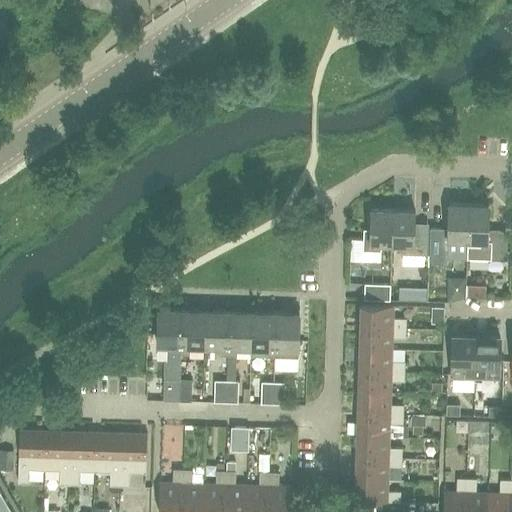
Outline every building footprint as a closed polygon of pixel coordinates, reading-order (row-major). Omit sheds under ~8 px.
[(467,253),(469,204),(449,204),(449,229),(431,228),(429,264),(448,264),(448,253),(467,253)] [(467,260),(507,261),(507,230),(488,230),(489,205),(469,204),(467,253),(467,260)] [(392,244),(393,209),(372,209),(371,238),(364,238),(364,251),(382,252),(382,244),(392,244)] [(415,210),(393,209),(392,244),(403,245),(403,255),(428,255),(428,242),(414,242),(415,210)] [(365,299),(391,300),(391,284),(365,283),(365,299)] [(468,297),(486,298),(487,285),(468,284),(468,297)] [(362,304),(361,326),(406,327),(407,318),(393,318),(394,305),(362,304)] [(180,401),(180,379),(181,354),(182,305),(159,305),(158,346),(167,346),(167,358),(165,358),(163,401),(168,401),(180,401)] [(206,306),(182,305),(181,354),(189,354),(189,346),(205,347),(206,306)] [(229,307),(206,306),(205,347),(220,347),(220,355),(228,355),(229,307)] [(229,307),(228,355),(236,355),(236,348),(251,348),(253,308),(229,307)] [(276,308),(253,308),(251,348),(267,349),(266,356),(274,357),(276,308)] [(300,309),(276,308),(274,357),(282,357),(282,349),(298,350),(300,309)] [(360,348),(392,349),(393,338),(406,339),(406,327),(361,326),(360,348)] [(475,376),(476,336),(453,335),(452,376),(475,376)] [(500,337),(476,336),(475,376),(499,377),(500,337)] [(360,348),(360,369),(405,371),(405,361),(392,360),(392,349),(360,348)] [(360,369),(359,391),(391,392),(391,381),(405,381),(405,371),(360,369)] [(192,379),(180,379),(180,401),(192,401),(192,379)] [(214,402),(226,403),(227,380),(215,380),(214,402)] [(239,381),(227,380),(226,403),(238,403),(239,381)] [(261,404),(273,404),(274,382),(262,381),(261,402),(261,404)] [(442,391),(442,381),(432,381),(432,391),(442,391)] [(285,404),(285,402),(285,382),(274,382),(273,404),(285,404)] [(391,404),(391,392),(359,391),(358,413),(403,415),(404,405),(391,404)] [(447,404),(447,414),(460,414),(460,404),(447,404)] [(489,405),(488,416),(502,416),(502,406),(489,405)] [(357,435),(390,436),(403,436),(403,415),(358,413),(357,435)] [(480,455),(480,422),(455,422),(454,454),(480,455)] [(248,450),(248,427),(232,426),(231,449),(248,450)] [(29,470),(44,470),(45,431),(20,430),(18,483),(29,483),(29,470)] [(60,484),(69,484),(70,432),(45,431),(44,470),(60,471),(60,484)] [(80,471),(95,472),(96,432),(70,432),(69,484),(79,485),(80,471)] [(109,486),(120,486),(121,433),(96,432),(95,472),(110,472),(109,486)] [(129,473),(145,473),(147,434),(121,433),(120,486),(129,486),(129,473)] [(402,458),(402,448),(389,447),(390,436),(357,435),(357,457),(402,458)] [(0,460),(0,470),(13,471),(14,450),(0,450),(0,460)] [(357,457),(356,478),(388,480),(389,467),(402,467),(402,458),(357,457)] [(160,482),(159,511),(181,511),(183,469),(173,469),(173,482),(160,482)] [(181,511),(203,511),(204,483),(193,483),(193,470),(183,469),(181,511)] [(203,511),(224,511),(226,471),(216,470),(216,484),(204,483),(203,511)] [(224,511),(246,511),(248,485),(235,484),(236,471),(226,471),(224,511)] [(246,511),(268,511),(270,472),(259,472),(259,485),(248,485),(246,511)] [(290,511),(291,486),(279,486),(279,473),(270,472),(268,511),(290,511)] [(355,500),(401,502),(401,491),(388,490),(388,480),(356,478),(355,500)] [(443,511),(465,511),(466,478),(457,478),(457,491),(444,490),(443,511)] [(486,511),(488,492),(476,491),(477,478),(466,478),(465,511),(486,511)] [(488,492),(486,511),(508,511),(510,479),(500,479),(500,492),(488,492)] [(0,511),(10,511),(0,493),(0,511)]
